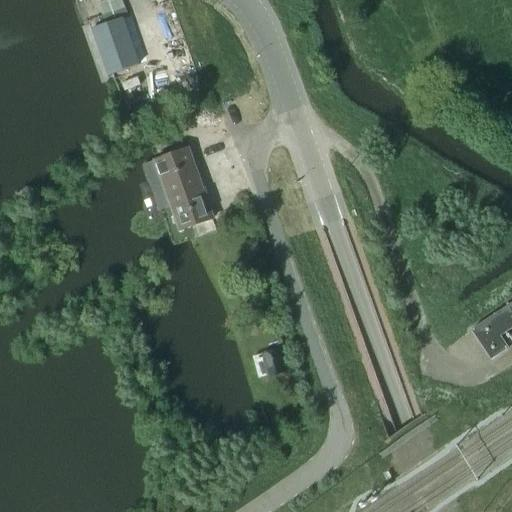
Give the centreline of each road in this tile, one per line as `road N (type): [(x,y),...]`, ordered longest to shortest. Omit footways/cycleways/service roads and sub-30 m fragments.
road 1 (tertiary): [(256,511),(313,475),(333,455),(339,432),(253,163),(261,140),(298,124)]
road 2 (tertiary): [(436,511),(298,124)]
road 3 (tertiary): [(298,124),(259,17),(243,0)]
